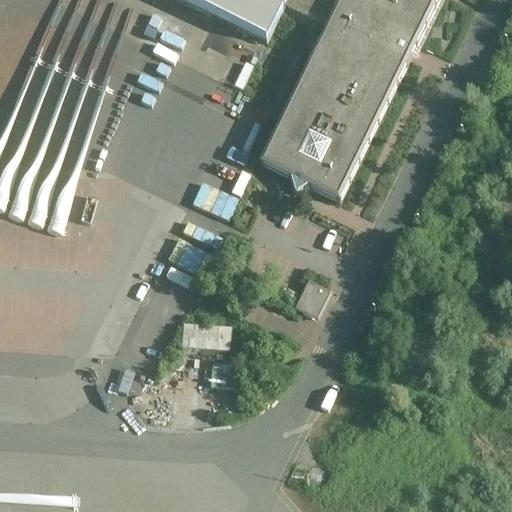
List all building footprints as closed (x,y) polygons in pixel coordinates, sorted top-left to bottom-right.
[(171,0),(269,46),(286,12),(291,0),(171,0)] [(291,0),(286,12),(328,33),(259,172),(339,211),(443,0),(291,0)] [(0,209),(33,227),(46,228),(69,183),(70,173),(81,152),(86,152),(102,121),(103,112),(115,88),(115,87),(122,73),(125,47),(104,36),(87,68),(90,46),(79,41),(67,40),(72,42),(53,40),(0,143),(0,209)] [(104,130),(97,147),(128,160),(135,143),(104,130)] [(295,315),(318,323),(328,296),(305,287),(295,315)] [(179,356),(230,356),(230,331),(179,331),(179,356)]
